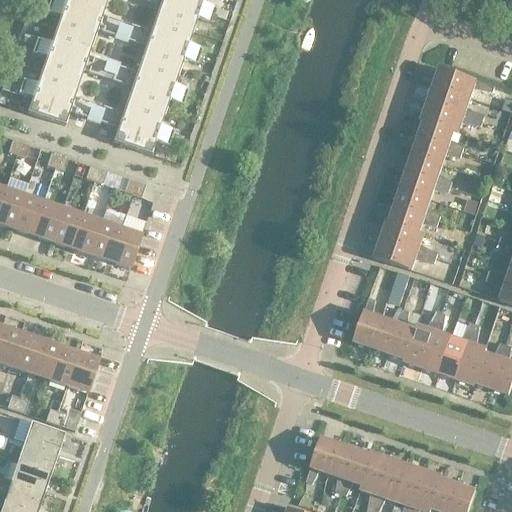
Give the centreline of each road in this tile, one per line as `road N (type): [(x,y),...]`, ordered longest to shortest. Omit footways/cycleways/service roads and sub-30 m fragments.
road 1 (residential): [(300,380),(416,39),(440,33)]
road 2 (residential): [(300,380),(0,278)]
road 3 (residential): [(511,454),(300,380)]
road 4 (residential): [(254,511),(300,380)]
